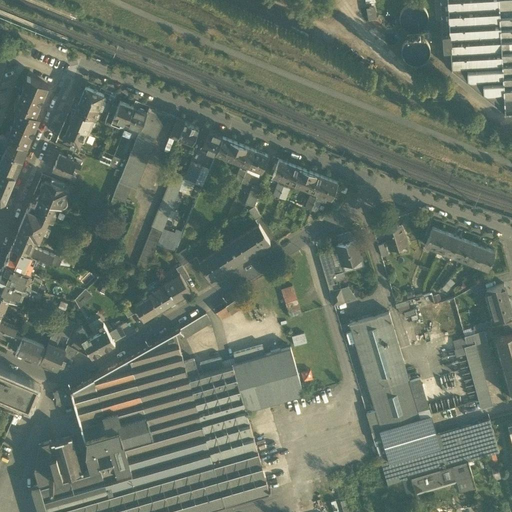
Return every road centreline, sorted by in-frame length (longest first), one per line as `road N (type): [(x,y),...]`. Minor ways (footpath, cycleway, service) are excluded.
road 1 (residential): [(13,217),(73,82),(95,70),(390,191)]
road 2 (residential): [(0,354),(48,376),(76,376),(390,191)]
road 3 (residential): [(390,191),(511,236)]
